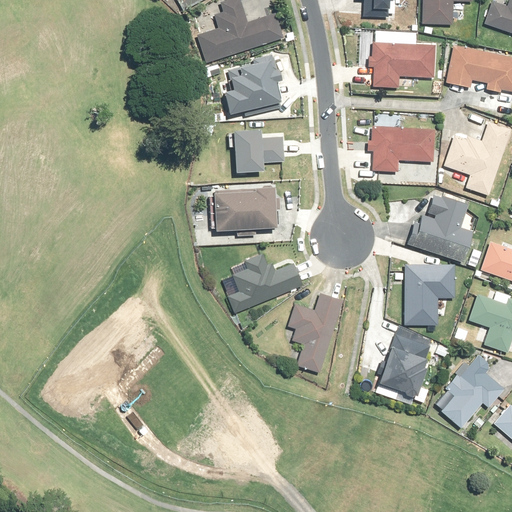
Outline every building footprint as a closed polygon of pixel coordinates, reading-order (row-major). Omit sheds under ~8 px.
[(175,0),(180,9),(197,0),(175,0)] [(194,34),(203,60),(278,36),(269,10),(244,18),(237,0),(219,0),(216,1),(219,11),(208,15),(212,28),(194,34)] [(363,0),(362,15),(384,16),(385,1),(393,1),(392,0),(363,0)] [(420,0),(419,22),(448,23),(448,0),(454,0),(470,1),(470,0),(420,0)] [(492,3),(485,23),(511,32),(511,0),(509,0),(507,8),(492,3)] [(511,56),(451,44),(443,82),(467,87),(469,80),(486,83),(485,90),(500,93),(501,90),(511,92),(511,56)] [(374,68),(373,86),(396,88),(396,76),(431,77),(433,48),(372,45),(371,58),(367,58),(366,68),(374,68)] [(231,84),(220,87),(227,111),(280,96),(267,48),(249,53),(252,63),(242,66),(244,74),(229,78),(231,84)] [(453,136),(442,167),(467,175),(462,188),(485,196),(509,129),(487,122),(480,142),(465,137),(464,140),(453,136)] [(287,125),(224,129),(227,172),(259,170),(258,158),(289,156),(287,125)] [(372,152),(372,170),(394,171),(395,159),(430,161),(431,131),(370,128),(370,141),(365,141),(365,151),(372,152)] [(270,191),(203,194),(205,231),(272,228),(270,191)] [(409,213),(398,247),(460,266),(471,232),(458,228),(465,206),(431,195),(424,218),(409,213)] [(511,249),(487,240),(475,272),(511,284),(511,249)] [(481,253),(472,249),(466,264),(476,267),(481,253)] [(226,313),(298,284),(290,264),(264,274),(256,256),(237,263),(240,269),(226,274),(233,291),(219,297),(226,313)] [(404,266),(405,323),(436,323),(436,297),(453,297),(453,266),(404,266)] [(316,369),(336,298),(314,292),(309,309),(289,303),(282,328),(290,330),(288,338),(300,342),(294,362),(316,369)] [(475,295),(467,317),(488,325),(480,344),(504,353),(510,336),(511,336),(511,299),(507,298),(504,305),(475,295)] [(392,336),(374,382),(413,398),(432,352),(392,336)] [(470,358),(429,404),(456,428),(479,402),(485,407),(503,388),(470,358)] [(511,401),(510,399),(491,421),(511,438),(511,401)]
